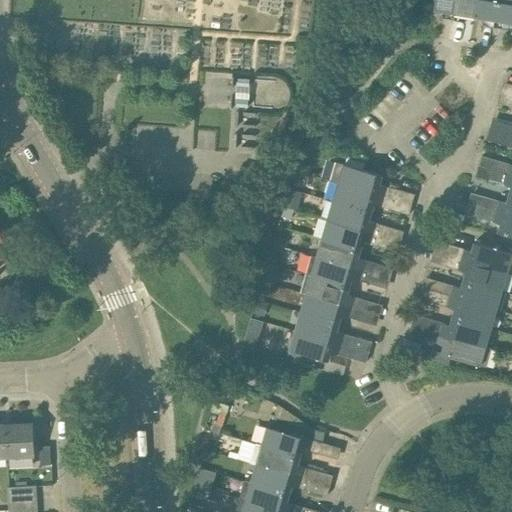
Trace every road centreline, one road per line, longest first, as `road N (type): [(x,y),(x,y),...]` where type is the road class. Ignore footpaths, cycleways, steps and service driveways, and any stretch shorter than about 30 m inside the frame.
road 1 (residential): [(406,418),(383,361),(426,217),(463,153),(496,52),(511,54)]
road 2 (tertiary): [(0,80),(131,325)]
road 3 (tertiary): [(131,325),(146,403),(152,511)]
road 4 (residential): [(74,511),(69,406),(60,386)]
